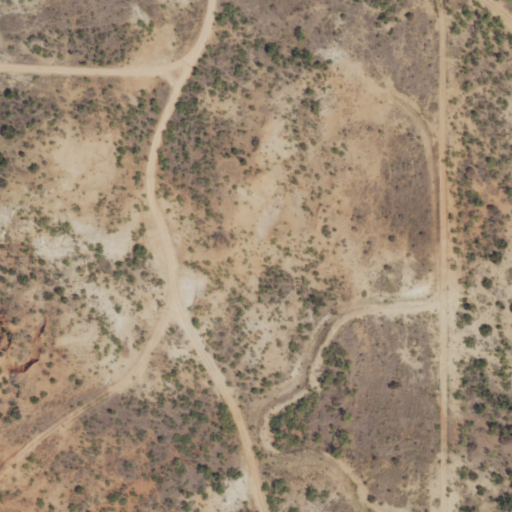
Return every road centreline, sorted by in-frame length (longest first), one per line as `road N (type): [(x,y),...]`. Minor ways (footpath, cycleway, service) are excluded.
road 1 (track): [(222,511),(210,434),(169,358),(175,338),(144,297),(139,185),(172,75),(171,0)]
road 2 (track): [(0,194),(69,188),(141,221)]
